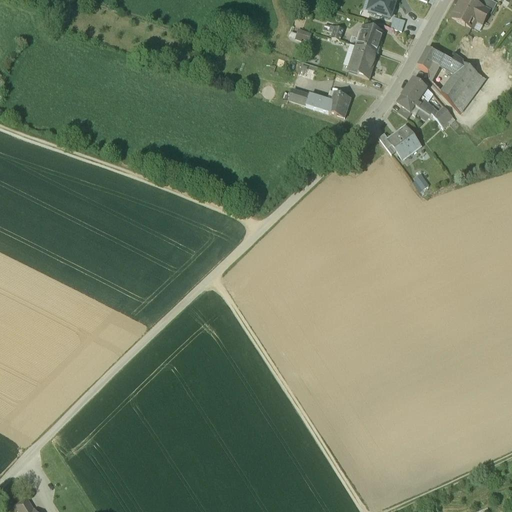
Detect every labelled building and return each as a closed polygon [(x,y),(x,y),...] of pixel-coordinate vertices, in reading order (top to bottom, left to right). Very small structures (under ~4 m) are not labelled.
[(372,0),(368,14),(390,21),(396,2),(388,0),(372,0)] [(477,7),(464,0),(463,0),(458,10),(457,9),(452,19),(457,22),(456,23),(465,28),(465,27),(472,30),(477,20),(483,23),(488,14),(489,13),(477,7)] [(497,5),(487,0),(481,0),(477,7),(489,13),(488,14),(491,15),(497,5)] [(503,30),(511,18),(511,12),(505,7),(493,22),(503,30)] [(394,19),(390,30),(402,34),(406,23),(394,19)] [(384,35),(363,28),(356,49),(374,55),(378,56),(381,49),(379,49),(381,44),(384,35)] [(343,32),(335,30),(331,41),(339,44),(343,32)] [(304,33),(301,41),(309,44),(311,36),(304,33)] [(460,99),(468,106),(503,59),(493,53),(492,54),(475,42),(462,61),(461,64),(477,76),(460,99)] [(374,55),(356,49),(349,71),(358,74),(357,77),(369,81),(372,71),(370,70),(374,55)] [(437,56),(427,50),(418,67),(428,73),(432,65),(437,56)] [(444,60),(437,56),(432,65),(439,69),(440,67),(444,60)] [(451,64),(444,60),(440,67),(441,68),(440,70),(452,77),(461,64),(462,61),(455,57),(451,64)] [(477,76),(461,64),(452,77),(440,93),(453,108),(460,99),(477,76)] [(413,80),(401,98),(415,107),(420,111),(430,118),(431,116),(432,116),(435,112),(425,104),(427,102),(421,97),(426,89),(413,80)] [(308,98),(292,93),(289,103),(306,108),(309,99),(308,98)] [(326,103),(321,102),(318,112),(328,116),(335,97),(329,95),(326,103)] [(335,97),(328,116),(344,121),(351,101),(335,96),(335,97)] [(321,102),(308,98),(309,99),(306,108),(318,112),(321,102)] [(415,107),(402,98),(397,105),(401,108),(410,114),(415,107)] [(468,106),(460,99),(453,108),(461,116),(468,106)] [(410,114),(401,108),(397,114),(407,121),(411,115),(410,114)] [(439,115),(434,119),(442,128),(445,125),(443,122),(445,121),(450,126),(455,122),(445,110),(439,115)] [(430,118),(420,111),(416,116),(425,122),(430,118)] [(388,140),(387,141),(392,147),(403,162),(421,149),(405,128),(388,140)] [(388,140),(384,135),(379,139),(387,151),(392,147),(387,141),(388,140)] [(425,175),(414,181),(420,193),(431,187),(425,175)] [(32,511),(27,503),(16,509),(17,511),(32,511)]
